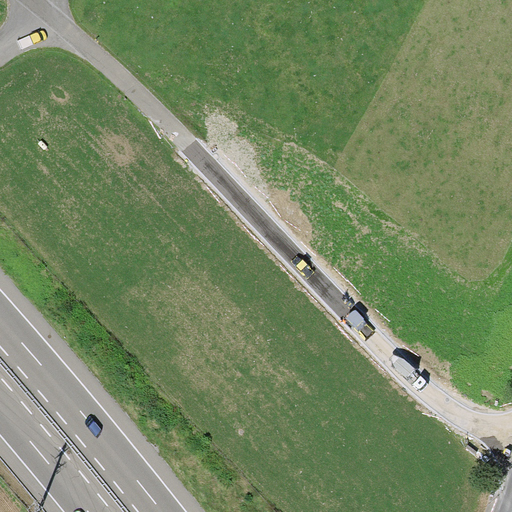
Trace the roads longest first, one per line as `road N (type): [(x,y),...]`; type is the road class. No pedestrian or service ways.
road 1 (track): [(511,439),(429,394),(133,87),(34,0)]
road 2 (motorway): [(164,511),(0,315)]
road 3 (motorway): [(0,405),(87,511)]
